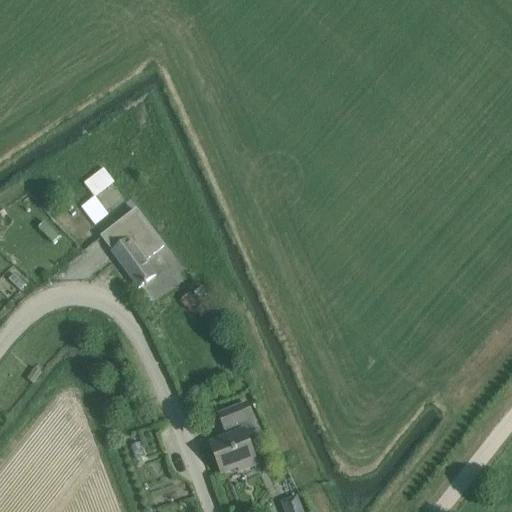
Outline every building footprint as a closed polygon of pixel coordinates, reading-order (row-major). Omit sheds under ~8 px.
[(95,198),(81,208),(95,226),(108,216),(95,198)] [(138,288),(154,276),(155,276),(144,262),(165,247),(137,209),(101,237),(112,251),(111,252),(138,288)] [(53,244),(59,238),(44,223),(38,229),(53,244)] [(189,295),(181,301),(188,310),(196,304),(189,295)] [(258,432),(252,418),(246,403),(217,415),(224,430),(227,437),(209,444),(221,474),(237,467),(239,471),(256,465),(245,437),(258,432)] [(303,511),(297,496),(279,503),(283,511),(303,511)]
